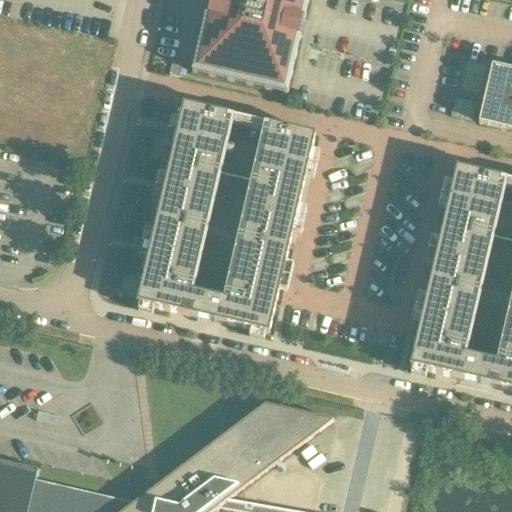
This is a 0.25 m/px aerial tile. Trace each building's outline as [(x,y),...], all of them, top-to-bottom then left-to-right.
[(302,21),(305,22),(309,0),(211,0),(208,17),(205,16),(192,74),(287,96),(301,39),(299,38),(302,21)] [(0,33),(0,136),(64,151),(87,54),(0,33)] [(182,68),(171,66),(169,77),(180,79),(182,68)] [(511,72),(492,68),(478,125),(511,133),(511,72)] [(477,104),(455,99),(450,119),(472,124),(477,104)] [(183,107),(137,306),(265,336),(269,337),(315,138),(271,127),(258,183),(215,173),(221,145),(228,117),(183,107)] [(456,170),(410,369),(413,370),(511,393),(511,242),(488,237),(494,209),(501,181),(456,170)] [(0,511),(269,511),(228,502),(334,423),(265,407),(135,505),(36,482),(38,472),(0,463),(0,511)] [(488,435),(486,444),(499,447),(501,438),(488,435)]
